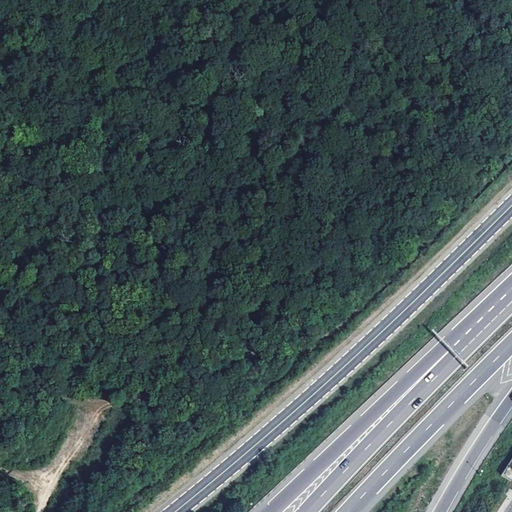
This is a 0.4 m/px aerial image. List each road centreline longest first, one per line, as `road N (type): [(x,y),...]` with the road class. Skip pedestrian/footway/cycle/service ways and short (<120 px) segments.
road 1 (secondary): [(174,511),(345,365),(511,205)]
road 2 (motorway): [(501,310),(435,356),(274,511)]
road 3 (motorway): [(501,310),(311,511)]
road 4 (motorway): [(347,511),(511,343)]
road 5 (motorway): [(438,511),(511,397)]
